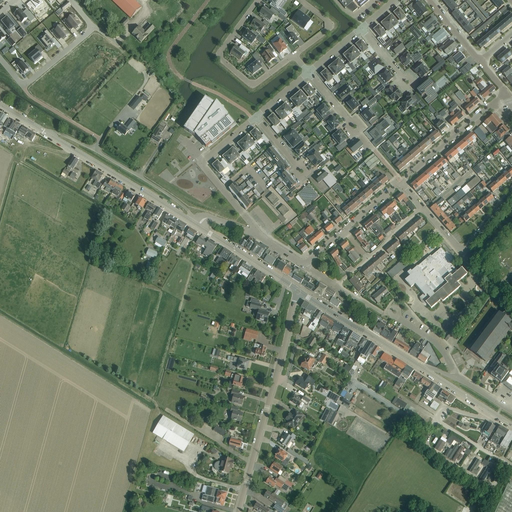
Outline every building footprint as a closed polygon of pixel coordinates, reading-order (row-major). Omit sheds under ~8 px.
[(29,0),(30,1),(26,5),(29,8),(31,7),(34,10),(43,2),(40,0),(29,0)] [(111,0),(131,18),(134,15),(142,7),(134,0),(111,0)] [(269,0),(268,1),(275,5),(273,8),(280,13),(285,17),(287,13),(281,9),(278,6),(282,0),(269,0)] [(369,0),(338,0),(345,8),(346,7),(353,12),(358,8),(352,2),(354,0),(361,7),(369,0)] [(499,9),(500,8),(504,5),(499,0),(498,0),(494,4),(499,9)] [(67,2),(61,7),(64,11),(70,5),(67,2)] [(408,7),(412,12),(414,10),(420,17),(427,11),(424,7),(422,4),(421,5),(419,2),(416,5),(413,2),(408,7)] [(452,12),(456,9),(458,8),(453,3),(448,7),(452,12)] [(270,11),(264,7),(259,13),(269,20),(274,14),(276,15),(278,13),(272,8),(270,11)] [(20,9),(14,14),(21,23),(27,18),(30,22),(35,19),(28,11),(24,14),(23,13),(20,9)] [(404,16),(399,9),(397,10),(396,10),(394,13),(393,13),(399,20),(401,22),(404,19),(405,19),(407,20),(410,23),(412,21),(407,14),(404,16)] [(303,29),(311,19),(299,10),(291,20),(303,29)] [(456,19),(461,15),(457,10),(455,11),(452,14),(456,19)] [(72,14),(63,21),(67,26),(70,23),(74,28),(75,29),(76,29),(78,27),(78,26),(80,24),(72,14)] [(397,22),(391,15),(389,16),(388,16),(385,18),(393,28),(397,25),(398,25),(400,25),(403,29),(405,27),(401,22),(399,20),(397,22)] [(460,24),(465,20),(461,15),(456,19),(460,24)] [(7,17),(1,22),(7,29),(5,31),(9,36),(12,34),(9,30),(15,26),(7,17)] [(433,27),(437,23),(432,17),(428,21),(425,24),(423,21),(417,26),(420,30),(424,27),(428,31),(433,27)] [(262,23),(256,18),(251,25),(260,32),(265,26),(267,27),(269,24),(264,21),(262,23)] [(384,32),(386,34),(390,39),(393,37),(390,33),(390,32),(390,31),(393,28),(385,18),(382,21),(383,22),(381,24),(387,30),(384,32)] [(506,28),(511,23),(506,18),(501,23),(506,28)] [(464,29),(469,25),(465,20),(460,24),(464,29)] [(501,32),(506,28),(501,23),(496,27),(501,32)] [(60,24),(51,31),(55,36),(58,34),(62,38),(63,39),(64,39),(66,37),(66,36),(69,34),(60,24)] [(144,39),(155,28),(151,24),(144,31),(140,26),(136,31),(132,34),(141,42),(144,39)] [(292,45),(298,40),(296,38),(299,36),(291,25),(286,29),(290,35),(287,38),(292,45)] [(421,36),(413,25),(409,29),(418,39),(421,36)] [(469,34),(472,31),(474,30),(469,25),(464,29),(469,34)] [(383,45),(385,43),(383,40),(383,38),(382,37),(386,34),(384,32),(378,26),(375,27),(375,28),(373,30),(379,37),(377,39),(383,45)] [(496,36),(501,32),(496,27),(491,31),(496,36)] [(21,28),(17,31),(23,38),(27,35),(21,28)] [(433,38),(437,43),(440,41),(445,37),(445,36),(447,35),(442,29),(434,35),(432,33),(426,38),(428,40),(430,38),(431,40),(433,38)] [(47,35),(41,40),(48,48),(50,46),(51,47),(54,44),(51,40),(53,38),(47,30),(44,32),(47,35)] [(244,35),(242,37),(251,44),(256,38),(257,37),(256,37),(247,30),(246,31),(245,31),(243,33),(244,35)] [(491,40),(496,36),(491,31),(486,35),(491,40)] [(277,36),(279,40),(273,45),(280,54),(287,49),(285,46),(287,45),(280,34),(279,35),(277,36)] [(257,37),(256,38),(259,40),(259,41),(263,44),(266,41),(258,35),(256,37),(257,37)] [(486,45),(491,40),(486,35),(481,39),(486,45)] [(12,46),(15,44),(10,38),(7,40),(12,46)] [(481,49),(486,45),(481,39),(476,44),(481,49)] [(366,47),(361,40),(359,42),(358,41),(356,45),(355,45),(361,52),(363,53),(366,50),(367,51),(369,51),(372,55),(374,52),(369,45),(366,47)] [(442,44),(437,48),(439,50),(440,51),(441,52),(443,50),(447,54),(452,50),(456,47),(456,46),(457,45),(455,43),(454,44),(451,41),(447,44),(446,45),(444,47),(443,46),(442,44)] [(391,48),(396,54),(404,48),(399,42),(391,48)] [(36,50),(28,56),(34,63),(42,57),(40,54),(43,51),(38,45),(35,48),(36,50)] [(249,51),(241,45),(242,46),(240,49),(240,48),(239,48),(235,46),(230,52),(240,60),(243,55),(245,57),(249,51)] [(268,63),(275,58),(271,53),(274,51),(269,45),(266,47),(269,50),(262,55),(268,63)] [(359,54),(353,47),(351,48),(351,47),(347,50),(355,60),(359,56),(360,57),(362,57),(365,60),(367,58),(363,53),(361,52),(359,54)] [(507,59),(511,54),(511,53),(507,49),(502,54),(507,59)] [(349,62),(346,64),(352,71),(355,69),(352,65),(352,63),(355,60),(347,50),(344,53),(345,54),(343,55),(349,62)] [(410,56),(407,52),(403,55),(403,56),(400,59),(402,61),(402,62),(405,67),(410,63),(409,62),(412,60),(414,63),(422,57),(419,52),(416,55),(416,54),(414,55),(413,54),(410,56)] [(465,58),(460,52),(456,55),(453,58),(451,56),(447,59),(451,64),(455,60),(458,64),(461,61),(465,58)] [(502,63),(506,60),(507,59),(502,54),(497,58),(502,63)] [(439,63),(431,69),(434,73),(442,66),(446,63),(438,55),(434,58),(439,63)] [(346,70),(349,73),(352,71),(346,64),(344,66),(338,59),(336,61),(336,60),(332,63),(340,72),(344,69),(345,70),(346,70)] [(16,61),(11,65),(17,71),(19,69),(23,74),(29,69),(21,60),(18,63),(16,61)] [(368,67),(365,70),(368,73),(370,75),(368,77),(369,79),(383,67),(377,60),(368,67)] [(253,74),(261,68),(257,61),(248,68),(247,69),(250,73),(251,72),(253,74)] [(424,68),(420,62),(412,68),(417,74),(418,74),(421,78),(427,73),(429,72),(425,67),(424,68)] [(334,75),(331,77),(333,78),(337,83),(340,81),(337,78),(337,76),(337,75),(340,72),(332,63),(329,65),(330,66),(328,68),(334,75)] [(468,72),(467,72),(463,67),(459,71),(463,76),(468,72)] [(473,75),(474,74),(478,71),(474,67),(469,71),(473,75)] [(506,77),(511,72),(511,70),(509,67),(502,73),(504,75),(506,77),(505,77),(506,77)] [(388,72),(386,69),(378,76),(385,84),(393,78),(390,75),(390,74),(388,72)] [(330,90),(332,87),(330,84),(330,82),(329,81),(333,78),(331,77),(326,70),(325,70),(322,72),(322,73),(320,74),(326,81),(324,83),(330,90)] [(154,76),(148,83),(155,90),(161,83),(154,76)] [(483,82),(483,83),(479,78),(477,80),(489,94),(495,89),(492,85),(488,88),(483,82)] [(416,93),(417,92),(421,97),(425,94),(427,97),(424,99),(428,104),(437,97),(434,93),(435,93),(430,87),(433,84),(429,80),(421,86),(422,87),(415,93),(416,93)] [(483,99),(489,94),(477,80),(474,82),(478,86),(478,87),(483,93),(480,95),(483,99)] [(354,90),(349,84),(337,94),(342,100),(348,94),(351,97),(356,92),(354,90)] [(314,92),(308,85),(306,86),(305,86),(303,89),(308,96),(310,98),(313,95),(314,95),(316,96),(319,99),(321,96),(316,90),(314,92)] [(377,91),(372,95),(374,97),(378,93),(385,88),(382,85),(376,90),(377,91)] [(393,90),(389,85),(384,90),(387,94),(387,95),(392,101),(394,100),(396,102),(401,97),(399,95),(400,94),(395,88),(393,90)] [(306,98),(300,91),(299,93),(298,92),(294,95),(302,104),(306,100),(307,101),(309,101),(312,105),(314,103),(310,98),(308,96),(306,98)] [(463,95),(459,91),(455,94),(461,101),(463,99),(465,102),(465,101),(468,105),(464,109),(467,113),(473,108),(464,97),(463,95)] [(402,105),(399,108),(403,113),(406,110),(406,109),(416,101),(414,99),(415,99),(413,97),(410,94),(406,97),(407,98),(401,103),(402,105)] [(296,107),(293,109),(299,115),(301,113),(302,113),(299,110),(300,108),(299,107),(302,104),(294,95),(291,97),(292,98),(290,100),(296,107)] [(465,95),(464,97),(473,108),(479,102),(476,99),(472,102),(468,99),(465,95)] [(134,110),(142,100),(138,96),(129,106),(134,110)] [(194,136),(194,133),(206,147),(211,143),(212,144),(235,125),(227,115),(227,116),(223,111),(225,110),(224,108),(223,107),(221,107),(221,108),(220,108),(214,104),(205,97),(184,129),(194,136)] [(369,107),(377,101),(374,97),(369,101),(366,104),(369,107)] [(353,111),(359,106),(352,98),(346,103),(353,111)] [(363,107),(366,104),(369,101),(366,98),(360,103),(363,107)] [(453,109),(457,105),(454,101),(449,105),(453,109)] [(291,111),(285,104),(284,105),(283,104),(279,107),(287,116),(291,113),(292,114),(294,114),(297,117),(299,115),(293,109),(291,111)] [(323,105),(320,108),(316,111),(317,113),(315,114),(321,122),(327,117),(330,114),(328,111),(329,111),(323,105)] [(281,119),(278,121),(280,123),(284,128),(287,125),(284,122),(285,120),(284,119),(287,116),(279,107),(276,110),(277,111),(275,112),(281,119)] [(310,116),(317,109),(315,107),(308,114),(310,116)] [(371,125),(377,120),(374,117),(375,116),(368,108),(361,114),(368,122),(371,125)] [(390,111),(397,121),(399,120),(393,110),(390,111)] [(443,119),(442,118),(439,115),(438,114),(437,112),(434,114),(436,117),(436,118),(439,122),(435,126),(441,132),(446,127),(444,125),(446,123),(443,119)] [(458,121),(464,116),(460,112),(456,115),(453,112),(451,113),(458,121)] [(458,121),(451,113),(450,115),(453,118),(448,122),(452,126),(458,121)] [(277,134),(280,132),(277,128),(277,127),(276,126),(280,123),(278,121),(273,114),(269,116),(269,117),(268,119),(273,125),(271,127),(277,134)] [(491,134),(497,129),(496,128),(502,123),(494,114),(484,123),(487,126),(485,128),(491,134)] [(333,130),(340,125),(338,123),(338,122),(336,119),(335,120),(333,117),(330,120),(328,117),(324,121),(326,124),(327,123),(329,125),(326,128),(330,133),(333,130)] [(121,125),(117,129),(125,135),(128,132),(132,127),(135,123),(131,119),(125,126),(124,125),(123,126),(121,125)] [(376,127),(369,133),(375,140),(372,142),(376,148),(385,140),(382,137),(386,133),(384,131),(390,126),(385,119),(379,125),(378,124),(375,127),(376,127)] [(15,134),(21,125),(12,120),(7,128),(6,130),(5,129),(5,130),(8,133),(6,136),(12,140),(15,134)] [(159,144),(162,139),(159,137),(167,124),(163,122),(163,121),(162,120),(151,139),(159,144)] [(294,130),(301,124),(298,121),(292,127),(294,130)] [(495,132),(492,135),(499,142),(502,140),(506,137),(508,135),(509,134),(507,132),(508,131),(503,125),(499,129),(495,132)] [(32,141),(36,134),(29,130),(23,126),(17,135),(24,139),(25,137),(32,141)] [(482,142),(487,138),(481,131),(478,127),(473,131),(482,142)] [(261,136),(255,129),(253,131),(252,130),(250,133),(250,134),(256,141),(257,142),(261,139),(261,140),(263,140),(266,143),(269,141),(263,134),(261,136)] [(288,143),(297,135),(293,130),(284,138),(283,139),(285,142),(286,141),(288,143)] [(433,132),(434,133),(432,135),(436,140),(440,136),(436,130),(433,132)] [(347,145),(344,141),(346,139),(339,131),(332,137),(334,139),(332,140),(336,144),(337,143),(339,145),(336,148),(339,151),(347,145)] [(472,142),(476,138),(475,136),(472,133),(467,137),(472,142)] [(245,136),(242,139),(249,148),(253,145),(254,146),(256,146),(261,153),(264,150),(257,142),(256,141),(253,142),(247,135),(246,137),(245,136)] [(301,140),(297,135),(288,143),(290,145),(289,146),(291,149),(292,148),(293,148),(300,142),(302,145),(304,143),(309,139),(306,136),(301,140)] [(431,144),(436,140),(432,135),(427,139),(431,144)] [(467,145),(472,142),(467,137),(463,140),(467,145)] [(243,151),(241,153),(246,160),(249,157),(247,154),(247,152),(246,151),(249,148),(242,139),(238,142),(239,143),(237,144),(243,151)] [(357,139),(348,147),(353,153),(351,155),(356,161),(362,156),(357,150),(362,146),(357,139)] [(427,147),(431,144),(427,139),(423,143),(427,147)] [(462,149),(467,145),(463,140),(458,144),(462,149)] [(299,156),(308,148),(304,143),(302,145),(295,151),(299,156)] [(422,151),(427,147),(423,143),(418,146),(422,151)] [(458,153),(462,149),(458,144),(454,148),(458,153)] [(319,156),(321,155),(318,152),(320,150),(319,149),(320,148),(317,145),(312,149),(314,152),(307,158),(309,160),(308,160),(311,163),(319,156)] [(270,156),(277,150),(275,149),(275,148),(273,146),(266,152),(270,156)] [(417,155),(422,151),(418,146),(413,150),(417,155)] [(404,158),(408,163),(413,159),(409,154),(406,151),(404,149),(402,147),(400,149),(403,152),(401,154),(404,158)] [(238,155),(233,148),(231,150),(230,149),(227,151),(234,161),(239,157),(239,158),(241,158),(244,162),(246,160),(241,153),(238,155)] [(456,155),(458,153),(454,148),(449,152),(453,157),(455,159),(458,158),(458,156),(456,155)] [(278,152),(277,150),(270,156),(273,160),(280,154),(278,152)] [(413,159),(417,155),(413,150),(409,154),(413,159)] [(231,164),(234,161),(227,151),(223,154),(224,155),(222,157),(228,164),(226,166),(227,167),(231,172),(234,170),(232,167),(232,165),(231,164)] [(449,161),(453,157),(449,152),(444,156),(449,161)] [(277,164),(284,159),(282,157),(280,154),(273,160),(270,163),(274,167),(277,164)] [(370,170),(376,165),(380,162),(373,154),(369,157),(364,162),(370,170)] [(324,162),(323,161),(319,156),(311,163),(313,166),(314,165),(315,167),(322,161),(325,165),(330,161),(328,158),(324,162)] [(73,169),(79,160),(73,157),(66,168),(70,170),(71,168),(73,169)] [(392,162),(399,171),(404,167),(400,162),(396,158),(392,162)] [(404,167),(408,163),(404,158),(400,162),(404,167)] [(442,167),(447,163),(446,162),(442,158),(438,162),(442,167)] [(285,161),(284,159),(277,164),(280,169),(287,163),(285,161)] [(219,164),(217,161),(213,163),(214,164),(212,165),(219,174),(219,173),(223,177),(220,180),(224,184),(229,179),(226,176),(225,175),(225,176),(223,173),(222,173),(221,172),(227,167),(226,166),(222,161),(219,164)] [(437,171),(442,167),(438,162),(433,166),(437,171)] [(287,170),(291,167),(289,165),(287,163),(280,169),(278,170),(282,175),(284,173),(287,170)] [(433,175),(437,171),(433,166),(428,170),(433,175)] [(288,173),(287,170),(284,173),(282,175),(280,176),(277,178),(281,182),(283,181),(290,175),(288,173)] [(314,178),(318,183),(323,180),(329,188),(336,182),(329,174),(327,175),(322,170),(314,178)] [(428,179),(433,175),(428,170),(424,173),(428,179)] [(99,189),(101,184),(98,182),(102,174),(96,171),(92,178),(95,180),(92,185),(99,189)] [(374,175),(376,176),(378,179),(383,185),(388,180),(384,175),(381,177),(377,172),(374,175)] [(511,177),(506,172),(504,174),(503,173),(501,175),(502,176),(506,181),(511,177)] [(424,182),(428,179),(424,173),(419,177),(424,182)] [(285,186),(287,185),(294,179),(292,177),(290,175),(283,181),(281,182),(280,184),(283,188),(285,186)] [(373,184),(378,189),(383,185),(378,179),(376,176),(371,181),(372,182),(373,184)] [(506,181),(502,176),(499,178),(498,177),(496,179),(497,180),(501,185),(506,181)] [(419,186),(424,182),(419,177),(415,181),(419,186)] [(294,186),(297,183),(295,181),(294,179),(287,185),(285,186),(291,193),(296,189),(294,186)] [(493,184),(497,189),(501,185),(497,180),(496,179),(494,181),(492,183),(493,184)] [(111,180),(109,184),(106,182),(103,185),(113,191),(114,188),(117,183),(111,180)] [(415,191),(418,189),(417,188),(419,186),(415,181),(410,185),(415,191)] [(466,185),(470,190),(476,186),(471,181),(466,185)] [(372,182),(370,185),(368,183),(366,185),(368,188),(373,193),(378,189),(373,184),(372,182)] [(120,192),(124,187),(117,183),(114,188),(113,191),(111,193),(119,198),(122,200),(125,195),(120,192)] [(231,193),(238,187),(234,183),(228,189),(230,191),(231,193)] [(497,189),(493,184),(490,186),(489,185),(487,187),(492,193),(497,189)] [(318,196),(309,185),(305,188),(305,187),(303,189),(297,194),(307,206),(318,196)] [(235,197),(242,191),(238,187),(231,193),(233,195),(235,197)] [(363,192),(367,198),(373,193),(368,188),(363,192)] [(238,201),(245,196),(242,191),(235,197),(237,199),(238,201)] [(131,202),(132,200),(135,196),(128,192),(124,198),(122,201),(126,203),(127,200),(131,202)] [(358,197),(362,202),(367,198),(363,192),(358,197)] [(483,197),(484,198),(488,203),(493,199),(487,192),(482,196),(483,197)] [(273,205),(277,202),(279,200),(272,193),(267,198),(273,205)] [(415,209),(406,198),(405,197),(401,193),(395,198),(399,202),(402,200),(412,211),(415,209)] [(242,206),(249,200),(245,196),(238,201),(240,203),(242,206)] [(142,209),(147,201),(139,197),(135,204),(138,206),(137,208),(138,209),(139,207),(142,209)] [(352,201),(357,207),(362,202),(358,197),(352,201)] [(434,213),(439,209),(437,207),(444,201),(442,198),(434,205),(430,209),(434,213)] [(488,203),(484,198),(481,200),(480,199),(479,201),(479,202),(484,207),(484,206),(488,203)] [(245,210),(252,204),(249,200),(242,206),(244,208),(244,207),(245,210)] [(347,206),(352,211),(357,207),(352,201),(347,206)] [(399,222),(401,220),(392,209),(395,206),(391,201),(385,206),(397,220),(399,222)] [(474,205),(479,211),(484,207),(479,202),(479,201),(476,203),(474,205)] [(154,211),(156,207),(149,202),(145,209),(148,211),(143,218),(148,221),(151,216),(152,213),(154,211)] [(127,212),(130,207),(125,204),(122,209),(127,212)] [(474,205),(471,207),(469,204),(467,206),(469,208),(469,209),(470,210),(474,214),(479,211),(474,205)] [(283,216),(287,213),(289,211),(283,205),(278,210),(283,216)] [(309,215),(315,210),(311,205),(305,210),(309,215)] [(338,205),(335,207),(341,214),(344,212),(346,216),(352,211),(347,206),(342,210),(338,205)] [(397,220),(385,206),(380,211),(380,212),(378,213),(381,217),(383,216),(386,213),(394,222),(397,220)] [(157,220),(163,211),(157,208),(152,217),(157,220)] [(335,211),(333,208),(330,211),(336,218),(333,220),(333,221),(336,224),(342,220),(338,216),(339,215),(336,211),(335,211)] [(438,218),(443,214),(441,211),(442,210),(440,208),(439,209),(434,213),(438,218)] [(399,216),(401,215),(403,218),(405,216),(400,209),(396,212),(399,216)] [(474,214),(470,210),(469,209),(467,211),(465,209),(463,210),(465,213),(466,214),(470,218),(474,214)] [(462,219),(465,222),(470,218),(466,214),(463,216),(459,211),(457,213),(460,216),(460,217),(462,219)] [(173,231),(180,221),(167,213),(162,222),(166,225),(167,224),(173,228),(172,229),(172,230),(173,231)] [(444,213),(443,214),(438,218),(442,223),(448,218),(450,216),(447,213),(445,215),(444,213)] [(369,221),(375,228),(380,234),(380,233),(381,234),(381,235),(384,232),(378,225),(378,226),(375,222),(378,219),(381,217),(377,214),(375,216),(375,215),(369,221)] [(417,226),(423,222),(419,216),(413,221),(417,226)] [(446,227),(451,223),(449,220),(449,219),(448,218),(442,223),(446,227)] [(326,226),(323,228),(327,232),(333,227),(330,223),(327,220),(324,223),(326,226)] [(181,234),(187,225),(180,221),(173,231),(171,235),(173,236),(177,230),(179,231),(178,232),(181,234)] [(366,229),(369,227),(377,236),(380,234),(375,228),(369,221),(363,225),(366,229)] [(412,231),(417,226),(413,221),(407,226),(412,231)] [(450,232),(455,228),(453,225),(454,224),(452,222),(451,223),(446,227),(450,232)] [(316,235),(313,232),(314,231),(310,226),(307,229),(317,241),(323,235),(320,231),(316,235)] [(406,236),(412,231),(407,226),(402,231),(406,236)] [(196,232),(190,228),(186,234),(187,234),(184,237),(191,241),(193,238),(196,232)] [(317,241),(307,229),(304,231),(308,236),(309,235),(312,238),(308,241),(311,245),(317,241)] [(362,241),(361,238),(359,236),(362,234),(358,230),(353,234),(365,248),(368,245),(364,239),(362,241)] [(400,241),(406,236),(402,231),(396,236),(400,241)] [(301,246),(298,248),(302,253),(308,249),(305,245),(302,242),(303,241),(297,234),(293,237),(298,244),(299,244),(301,246)] [(164,247),(167,242),(158,237),(155,242),(164,247)] [(207,242),(200,238),(197,242),(196,243),(206,250),(203,255),(206,257),(205,257),(206,258),(207,257),(208,258),(217,245),(209,240),(207,242)] [(249,251),(253,244),(250,242),(252,240),(250,238),(246,243),(243,248),(249,251)] [(394,249),(400,244),(395,239),(390,244),(394,249)] [(360,258),(345,241),(339,246),(342,250),(343,250),(345,248),(350,255),(348,256),(351,259),(354,263),(360,258)] [(263,256),(267,249),(255,242),(249,251),(259,258),(261,255),(263,256)] [(388,254),(394,249),(390,244),(384,249),(388,254)] [(224,249),(221,247),(219,251),(216,256),(219,257),(225,261),(228,257),(230,253),(224,249)] [(410,288),(411,287),(415,284),(423,294),(419,297),(420,299),(421,301),(422,303),(424,304),(426,305),(427,304),(431,309),(431,308),(440,300),(442,302),(460,286),(457,282),(467,274),(461,268),(457,271),(449,262),(452,260),(452,258),(451,256),(449,254),(448,253),(446,252),(445,253),(441,248),(441,249),(432,257),(430,255),(411,271),(410,270),(407,273),(410,277),(405,281),(405,280),(404,280),(410,288)] [(155,259),(157,254),(158,252),(148,249),(146,255),(155,259)] [(272,266),(277,257),(267,250),(268,249),(267,249),(263,256),(262,257),(265,259),(264,261),(272,266)] [(341,264),(336,256),(339,253),(335,249),(329,254),(333,258),(338,266),(341,264)] [(382,261),(387,257),(383,251),(377,256),(382,261)] [(230,268),(232,265),(237,257),(232,253),(229,258),(224,265),(230,268)] [(411,261),(406,255),(392,267),(398,273),(411,261)] [(376,266),(382,261),(377,256),(372,261),(376,266)] [(236,268),(238,264),(241,260),(237,257),(232,265),(236,268)] [(282,272),(288,263),(279,258),(276,262),(273,266),(276,268),(282,272)] [(370,271),(376,266),(372,261),(366,266),(370,271)] [(245,280),(250,272),(253,268),(244,262),(238,270),(246,275),(243,279),(245,280)] [(288,276),(295,266),(289,262),(288,263),(282,272),(288,276)] [(296,274),(299,269),(298,269),(299,268),(295,266),(288,276),(292,279),(295,274),(296,274)] [(365,276),(370,271),(366,266),(360,271),(365,276)] [(393,277),(397,274),(392,268),(388,272),(393,277)] [(307,274),(299,269),(296,274),(295,274),(292,279),(301,284),(307,274)] [(256,272),(253,270),(251,274),(247,279),(250,281),(253,277),(261,283),(266,276),(257,271),(256,272)] [(306,287),(312,278),(308,275),(302,285),(306,287)] [(354,286),(359,282),(354,276),(349,280),(354,286)] [(313,292),(316,288),(313,285),(316,280),(312,278),(306,287),(313,292)] [(359,292),(363,289),(364,287),(359,282),(354,286),(359,292)] [(326,288),(319,284),(314,292),(329,302),(332,298),(335,293),(327,288),(326,288)] [(383,298),(389,293),(383,287),(378,292),(383,298)] [(378,303),(383,298),(378,292),(372,297),(378,303)] [(340,304),(340,303),(332,298),(329,302),(337,307),(339,304),(340,304)] [(264,312),(261,311),(262,311),(260,310),(261,305),(257,304),(247,301),(246,306),(259,310),(257,315),(258,315),(257,320),(266,322),(269,313),(265,312),(264,312)] [(303,315),(309,304),(304,301),(301,307),(303,309),(301,311),(304,313),(303,314),(303,315)] [(310,319),(314,313),(317,309),(309,304),(303,315),(310,319)] [(313,331),(319,321),(318,320),(323,313),(318,310),(313,318),(314,318),(308,328),(313,331)] [(485,361),(488,357),(490,355),(510,328),(511,329),(511,322),(508,319),(509,317),(508,315),(506,313),(504,313),(502,315),(499,313),(496,311),(468,348),(470,350),(470,351),(482,360),(482,359),(485,361)] [(329,331),(332,325),(335,321),(324,314),(321,318),(321,319),(322,320),(319,325),(329,331)] [(340,332),(341,330),(343,326),(336,322),(333,326),(331,330),(337,334),(339,331),(340,332)] [(375,326),(372,331),(379,335),(382,330),(386,325),(380,322),(379,324),(378,323),(375,326)] [(344,342),(346,337),(347,334),(350,330),(344,326),(342,331),(336,342),(340,343),(341,341),(344,342)] [(258,333),(246,329),(244,336),(255,340),(258,333)] [(389,337),(391,334),(384,329),(380,335),(386,339),(388,337),(389,337)] [(397,334),(393,331),(392,333),(391,334),(389,337),(388,337),(386,339),(391,342),(394,338),(396,335),(397,334)] [(355,348),(359,342),(362,338),(353,332),(350,336),(346,343),(353,347),(355,348)] [(411,348),(415,343),(402,334),(398,339),(411,348)] [(312,348),(317,340),(312,337),(307,344),(312,348)] [(361,352),(365,345),(368,341),(363,338),(357,347),(360,348),(358,351),(361,352)] [(407,352),(410,348),(396,339),(393,344),(407,352)] [(369,354),(375,345),(369,342),(357,361),(363,364),(365,361),(369,354)] [(419,349),(421,345),(417,342),(412,349),(411,349),(409,353),(413,356),(414,355),(415,355),(419,349)] [(263,356),(265,355),(265,354),(265,352),(266,347),(261,346),(254,344),(253,348),(257,349),(255,354),(261,356),(262,356),(263,356)] [(380,349),(375,345),(369,354),(375,358),(380,349)] [(422,351),(425,347),(423,345),(420,349),(419,349),(415,355),(414,355),(413,356),(417,359),(422,351)] [(417,359),(424,364),(429,356),(422,351),(417,359)] [(385,370),(393,358),(384,353),(380,359),(387,364),(383,369),(385,370)] [(496,359),(494,362),(490,367),(494,370),(491,374),(491,375),(501,382),(508,372),(504,370),(506,367),(504,366),(502,368),(499,365),(505,356),(501,353),(496,359)] [(324,365),(329,358),(323,354),(318,361),(318,362),(318,363),(323,366),(324,365)] [(234,358),(228,356),(227,360),(233,361),(237,363),(238,364),(237,368),(246,371),(246,370),(247,370),(248,367),(247,367),(249,362),(238,359),(234,358)] [(316,366),(318,363),(315,361),(307,356),(300,366),(304,368),(305,367),(309,370),(311,367),(312,368),(314,365),(316,366)] [(396,359),(393,357),(393,358),(385,370),(398,379),(407,366),(396,359)] [(409,378),(411,375),(413,370),(407,366),(398,379),(404,383),(408,377),(409,378)] [(420,367),(417,371),(424,376),(427,372),(420,367)] [(509,388),(511,384),(511,369),(505,379),(502,383),(509,388)] [(418,384),(420,381),(423,376),(415,372),(413,376),(416,378),(414,381),(418,384)] [(312,378),(305,374),(302,379),(299,377),(295,383),(305,390),(309,383),(313,386),(316,381),(312,378)] [(241,388),(241,387),(243,387),(243,385),(242,384),(244,378),(239,377),(232,375),(231,378),(234,379),(233,385),(241,388)] [(425,393),(432,383),(424,377),(421,381),(420,383),(427,387),(423,392),(425,393)] [(437,393),(438,392),(440,388),(432,383),(425,393),(423,397),(431,403),(437,394),(437,393)] [(340,397),(343,392),(336,387),(333,392),(340,397)] [(241,405),(243,396),(238,395),(239,392),(232,390),(231,395),(233,396),(231,402),(241,405)] [(444,403),(446,400),(450,395),(450,394),(443,390),(437,399),(444,403)] [(328,398),(336,402),(336,403),(338,399),(339,397),(331,392),(328,398)] [(349,401),(352,396),(347,393),(344,398),(349,401)] [(295,395),(290,401),(299,406),(301,408),(304,404),(307,405),(310,401),(304,397),(302,399),(295,395)] [(449,406),(451,404),(455,398),(450,395),(446,400),(444,403),(449,406)] [(347,408),(349,406),(351,403),(343,398),(341,401),(344,403),(343,405),(347,408)] [(407,412),(410,407),(407,404),(398,399),(395,403),(404,409),(403,410),(407,412)] [(416,410),(419,405),(411,400),(411,401),(408,399),(406,402),(410,404),(410,403),(413,405),(411,407),(416,410)] [(435,411),(439,405),(435,402),(434,401),(432,403),(430,407),(435,411)] [(240,422),(243,413),(237,412),(238,408),(231,406),(230,412),(232,412),(231,419),(240,422)] [(326,409),(321,420),(325,422),(330,411),(326,409)] [(303,415),(295,410),(292,414),(289,413),(285,420),(288,421),(285,424),(293,429),(298,421),(301,423),(305,417),(303,415)] [(183,452),(193,435),(163,416),(152,433),(183,452)] [(489,423),(487,425),(485,424),(481,429),(484,431),(487,433),(485,436),(488,437),(495,426),(489,423)] [(498,449),(509,431),(499,425),(495,433),(494,432),(490,439),(487,443),(497,450),(498,449)] [(504,452),(511,438),(511,432),(509,431),(498,449),(504,452)] [(295,436),(294,435),(290,433),(288,435),(286,434),(283,439),(282,438),(279,442),(282,444),(282,445),(283,445),(286,447),(290,441),(291,442),(295,436)] [(237,440),(236,438),(231,437),(231,438),(228,446),(235,450),(236,447),(240,448),(240,447),(241,447),(242,445),(241,444),(242,441),(237,440)] [(442,443),(436,452),(439,454),(445,445),(442,443)] [(311,459),(313,457),(293,444),(291,447),(311,459)] [(458,447),(455,445),(451,451),(448,449),(444,456),(447,457),(446,459),(450,461),(450,460),(458,447)] [(459,448),(451,460),(455,462),(456,460),(459,462),(462,457),(459,455),(463,450),(459,448)] [(289,460),(291,457),(287,455),(288,454),(284,452),(279,449),(275,456),(275,457),(274,458),(277,460),(278,459),(282,462),(285,457),(289,460)] [(306,461),(288,449),(287,451),(307,464),(308,461),(306,460),(306,461)] [(231,468),(233,461),(231,460),(232,460),(227,458),(223,457),(222,462),(219,462),(217,462),(216,463),(215,463),(215,464),(214,464),(214,465),(214,466),(214,467),(214,468),(215,469),(215,470),(216,470),(217,470),(219,471),(223,472),(228,473),(229,468),(231,468)] [(477,460),(468,473),(475,477),(480,470),(477,468),(481,462),(477,460)] [(274,462),(269,469),(278,474),(280,475),(280,476),(283,472),(283,473),(285,470),(274,462)] [(490,470),(485,467),(480,476),(485,479),(490,470)] [(280,475),(278,479),(284,483),(285,483),(284,484),(291,488),(293,485),(286,480),(287,480),(280,476),(280,475)] [(284,483),(276,478),(275,480),(269,477),(266,482),(273,487),(275,485),(281,488),(284,483)] [(511,511),(511,481),(509,480),(494,511),(511,511)] [(221,492),(220,492),(221,490),(207,486),(204,495),(203,495),(201,500),(207,501),(215,504),(223,506),(224,500),(225,500),(226,499),(226,498),(226,497),(227,493),(225,493),(225,492),(221,491),(221,492)] [(268,499),(275,504),(273,508),(279,511),(282,511),(284,510),(287,505),(284,502),(277,498),(276,497),(273,495),(267,491),(264,496),(268,499)] [(264,508),(257,503),(253,508),(258,510),(257,511),(258,511),(274,511),(268,508),(267,509),(264,508)]
